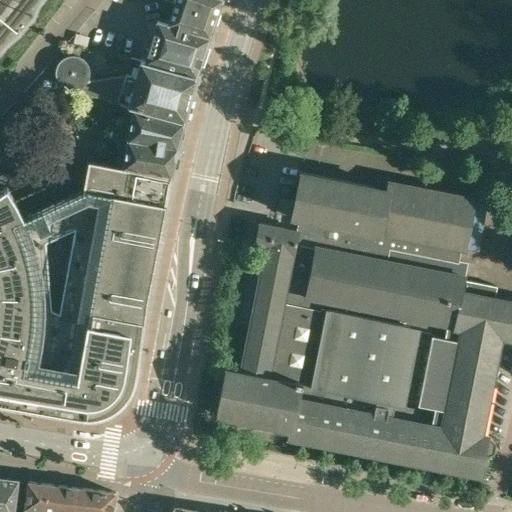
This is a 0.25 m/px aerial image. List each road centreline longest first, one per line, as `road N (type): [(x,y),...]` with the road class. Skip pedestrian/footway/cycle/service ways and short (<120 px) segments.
road 1 (tertiary): [(254,0),(219,111),(167,412),(144,445)]
road 2 (residential): [(312,499),(202,479),(144,445)]
road 3 (tertiary): [(0,436),(98,454),(144,445)]
